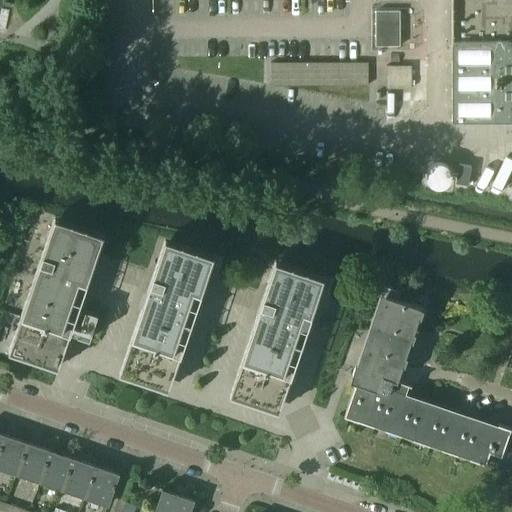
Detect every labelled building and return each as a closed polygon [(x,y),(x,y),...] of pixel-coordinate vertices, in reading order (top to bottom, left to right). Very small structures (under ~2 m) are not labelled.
[(511,0),(452,0),(452,120),(479,120),(489,120),(502,120),(508,120),(511,119),(511,0)] [(400,11),(392,11),(376,11),(376,38),(376,46),(400,46),(400,11)] [(367,61),(270,60),(271,86),(367,85),(367,61)] [(387,88),(411,88),(411,66),(387,66),(387,88)] [(420,161),(419,185),(471,187),(472,164),(420,161)] [(86,284),(101,239),(53,223),(10,352),(58,368),(71,330),(86,284)] [(168,389),(214,255),(165,238),(120,373),(168,389)] [(279,411),(324,276),(276,260),(230,395),(279,411)] [(413,332),(421,307),(385,295),(377,319),(413,332)] [(90,338),(98,313),(86,309),(77,334),(90,338)] [(405,356),(413,332),(377,319),(369,344),(405,356)] [(397,380),(405,356),(369,344),(360,368),(367,370),(385,376),(397,380)] [(370,424),(385,376),(367,370),(365,378),(352,374),(350,380),(355,382),(344,416),(370,424)] [(410,388),(411,385),(397,380),(385,376),(370,424),(400,435),(412,401),(406,399),(410,388)] [(427,443),(438,409),(412,401),(400,435),(427,443)] [(453,452),(464,418),(438,409),(427,443),(453,452)] [(511,434),(509,434),(510,428),(497,424),(496,429),(464,418),(453,452),(509,471),(511,462),(511,434)] [(0,467),(18,474),(29,442),(5,434),(0,447),(0,467)] [(40,481),(50,450),(29,442),(18,474),(40,481)] [(65,490),(76,458),(50,450),(40,481),(65,490)] [(88,498),(99,466),(76,458),(65,490),(88,498)] [(108,505),(119,473),(99,466),(88,498),(108,505)] [(125,502),(133,479),(125,476),(117,499),(125,502)] [(190,511),(194,499),(163,489),(154,511),(190,511)] [(121,511),(124,506),(116,503),(113,511),(121,511)]
